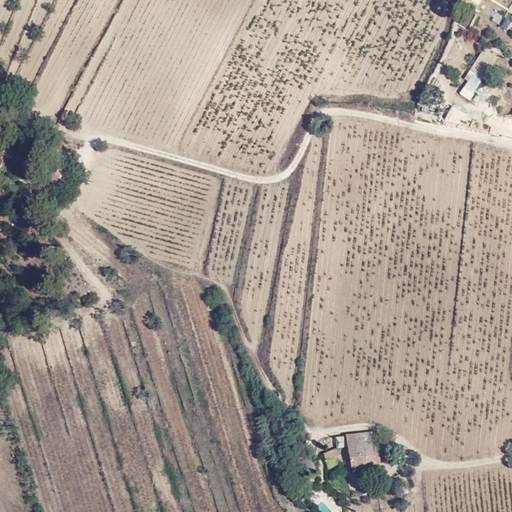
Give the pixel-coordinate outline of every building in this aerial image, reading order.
[(499,27),(507,31),(511,23),(511,19),(505,16),(499,27)] [(460,121),(495,62),(487,56),(449,114),(460,121)] [(494,128),(498,118),(482,112),(478,121),(494,128)] [(62,179),(51,170),(43,181),(53,190),(62,179)] [(354,468),(383,463),(379,430),(349,434),(351,445),(354,468)] [(339,436),(340,447),(351,445),(349,434),(339,436)] [(345,459),(340,447),(326,452),(331,465),(345,459)] [(308,487),(320,481),(317,473),(304,479),(308,487)] [(332,511),(323,501),(317,505),(323,511),(332,511)]
